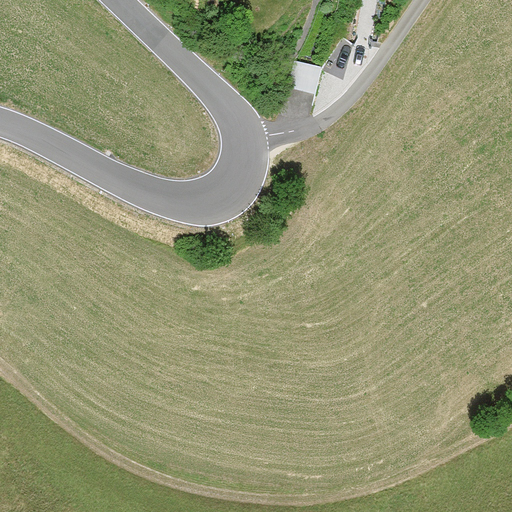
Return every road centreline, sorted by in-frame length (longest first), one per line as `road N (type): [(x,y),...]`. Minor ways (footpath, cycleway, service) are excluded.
road 1 (track): [(0,363),(99,447),(155,477),(217,493),(293,501),(346,495),(399,478),(511,421)]
road 2 (tertiary): [(237,138),(239,173),(224,196),(212,204),(172,204),(0,121)]
road 3 (residential): [(237,138),(329,118),(421,0)]
road 4 (tertiary): [(116,0),(215,94),(237,138)]
